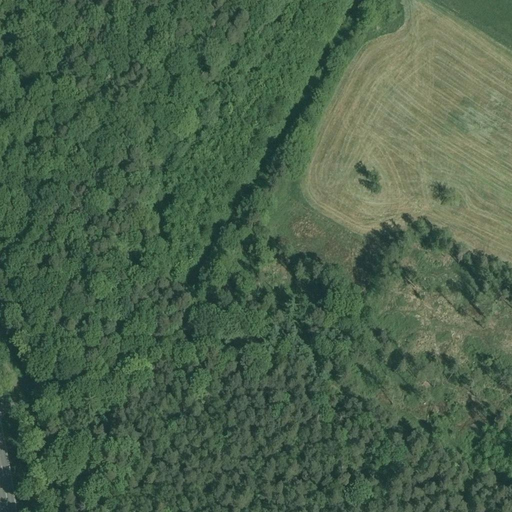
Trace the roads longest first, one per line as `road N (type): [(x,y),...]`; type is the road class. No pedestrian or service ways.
road 1 (track): [(364,0),(176,338)]
road 2 (track): [(345,404),(176,338),(29,400)]
road 3 (track): [(511,488),(345,404)]
